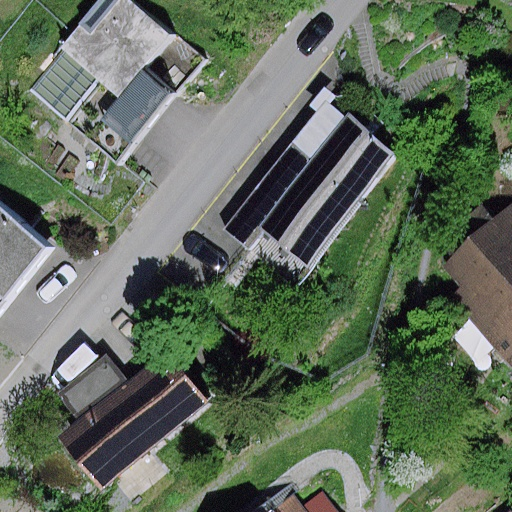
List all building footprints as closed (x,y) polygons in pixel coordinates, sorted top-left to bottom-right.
[(122,0),(38,91),(109,158),(196,65),(126,0),(122,0)] [(327,107),(220,230),(285,287),(393,164),(327,107)] [(0,308),(46,246),(0,210),(0,308)] [(511,212),(437,276),(511,364),(511,212)] [(215,404),(153,350),(52,438),(101,494),(215,404)] [(333,511),(295,468),(243,511),(333,511)]
